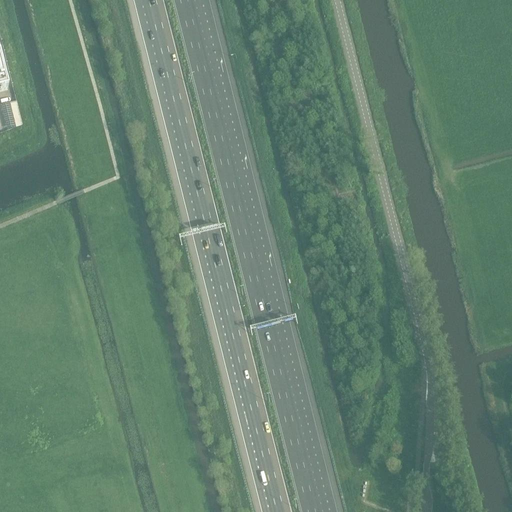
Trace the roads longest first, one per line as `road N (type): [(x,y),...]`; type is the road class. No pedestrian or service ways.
road 1 (motorway): [(311,511),(183,0)]
road 2 (motorway): [(152,0),(280,511)]
road 3 (unclassified): [(426,511),(426,357),(337,0)]
